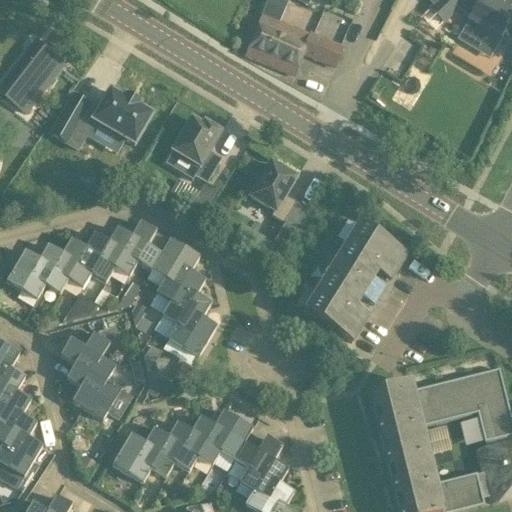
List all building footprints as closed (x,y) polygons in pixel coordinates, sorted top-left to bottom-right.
[(272,0),(266,0),(260,18),(278,25),(286,6),(272,0)] [(344,10),(353,15),(358,5),(348,0),(344,10)] [(511,30),(511,0),(504,0),(502,4),(495,0),(442,0),(431,11),(445,25),(465,5),(477,12),(465,32),(496,50),(509,28),(511,30)] [(334,69),(341,51),(308,37),(307,39),(259,19),(243,58),(291,78),(301,55),(334,69)] [(413,32),(410,38),(415,41),(419,35),(413,32)] [(481,53),(474,63),(488,72),(495,61),(481,53)] [(0,91),(0,98),(22,116),(61,66),(49,56),(40,68),(26,57),(0,91)] [(83,105),(69,130),(79,136),(88,120),(95,124),(94,126),(136,149),(153,120),(139,112),(141,108),(127,100),(125,104),(111,96),(98,119),(91,115),(93,111),(83,105)] [(205,163),(219,139),(202,129),(200,132),(189,126),(171,158),(197,173),(193,181),(207,189),(218,170),(205,163)] [(295,183),(269,169),(260,184),(255,181),(247,195),(253,198),(252,200),(276,214),(274,217),(286,224),(296,207),(285,201),(295,183)] [(191,208),(198,195),(177,183),(170,196),(191,208)] [(149,273),(167,243),(137,225),(129,239),(130,240),(120,256),(136,265),(149,273)] [(405,258),(358,228),(304,316),(351,345),(405,258)] [(106,245),(107,246),(98,262),(113,271),(127,280),(136,265),(120,256),(130,240),(129,239),(114,230),(106,245)] [(283,251),(255,235),(250,244),(278,260),(283,251)] [(83,251),(84,251),(74,268),(89,277),(104,286),(113,271),(98,262),(107,246),(106,245),(91,236),(83,251)] [(60,256),(62,257),(52,274),(66,283),(81,291),(89,277),(74,268),(84,251),(83,251),(69,242),(60,256)] [(163,281),(178,290),(187,275),(197,261),(180,251),(167,243),(149,273),(163,281)] [(38,262),(39,263),(29,280),(43,289),(57,297),(66,283),(52,274),(62,257),(60,256),(46,248),(38,262)] [(39,263),(38,262),(23,253),(5,285),(35,303),(43,289),(29,280),(39,263)] [(169,304),(185,314),(194,299),(203,284),(187,275),(178,290),(163,281),(154,296),(169,304)] [(175,328),(189,337),(199,320),(201,321),(209,307),(194,299),(185,314),(169,304),(160,319),(175,328)] [(128,308),(120,303),(115,312),(128,309),(128,308)] [(106,313),(93,306),(88,315),(86,320),(106,315),(106,313)] [(145,311),(137,306),(131,314),(134,327),(140,318),(145,311)] [(86,320),(88,315),(78,310),(76,315),(70,312),(63,326),(86,320)] [(143,333),(149,323),(140,318),(134,327),(143,333)] [(189,337),(175,328),(166,342),(196,360),(215,329),(201,321),(199,320),(189,337)] [(56,321),(45,324),(47,331),(58,328),(56,321)] [(78,332),(71,344),(68,342),(59,358),(74,367),(75,366),(91,376),(99,361),(108,347),(92,337),(91,339),(78,332)] [(0,384),(8,371),(9,372),(18,358),(0,346),(0,384)] [(154,365),(160,355),(150,349),(142,361),(147,378),(154,365)] [(79,390),(80,389),(95,398),(105,384),(113,370),(99,361),(91,376),(75,366),(74,367),(65,381),(79,390)] [(154,365),(147,378),(150,388),(147,393),(156,398),(161,390),(154,365)] [(173,378),(183,384),(192,370),(182,365),(173,378)] [(0,407),(5,410),(14,395),(15,395),(23,381),(9,372),(8,371),(0,384),(0,407)] [(511,429),(511,426),(498,373),(410,395),(408,386),(396,389),(367,396),(371,411),(376,410),(401,511),(465,511),(483,508),(482,502),(489,500),(490,506),(511,500),(511,446),(510,447),(508,439),(511,438),(511,429)] [(135,389),(144,387),(142,376),(132,378),(135,389)] [(80,389),(79,390),(71,405),(101,423),(120,393),(105,384),(95,398),(80,389)] [(0,427),(10,433),(19,417),(21,418),(29,403),(15,395),(14,395),(5,410),(0,407),(0,427)] [(184,419),(181,407),(171,410),(174,421),(184,419)] [(233,462),(251,432),(221,414),(212,428),(213,429),(203,445),(220,455),(233,462)] [(0,447),(16,456),(25,440),(26,441),(35,426),(21,418),(19,417),(10,433),(0,427),(0,447)] [(190,434),(191,435),(181,451),(197,460),(211,469),(220,455),(203,445),(213,429),(212,428),(198,420),(190,434)] [(150,432),(140,426),(136,434),(145,440),(150,432)] [(167,441),(168,441),(158,457),(173,466),(188,475),(197,460),(181,451),(191,435),(190,434),(175,426),(167,441)] [(143,445),(145,446),(135,463),(150,472),(164,480),(173,466),(158,457),(168,441),(167,441),(152,431),(143,445)] [(281,450),(265,441),(257,455),(250,451),(256,441),(249,437),(252,433),(251,432),(233,462),(247,471),(262,480),(272,464),(273,465),(281,450)] [(145,446),(143,445),(129,437),(111,468),(142,486),(150,472),(135,463),(145,446)] [(32,464),(41,450),(26,441),(25,440),(16,456),(0,447),(0,479),(5,483),(10,482),(14,476),(29,484),(39,468),(32,464)] [(89,479),(97,467),(83,458),(75,470),(89,479)] [(252,494),(267,502),(277,487),(278,488),(286,473),(273,465),(272,464),(262,480),(247,471),(238,485),(252,494)] [(249,511),(281,511),(282,510),(283,511),(292,496),(278,488),(277,487),(267,502),(252,494),(244,508),(249,511)] [(68,511),(70,509),(54,499),(46,511),(68,511)]
